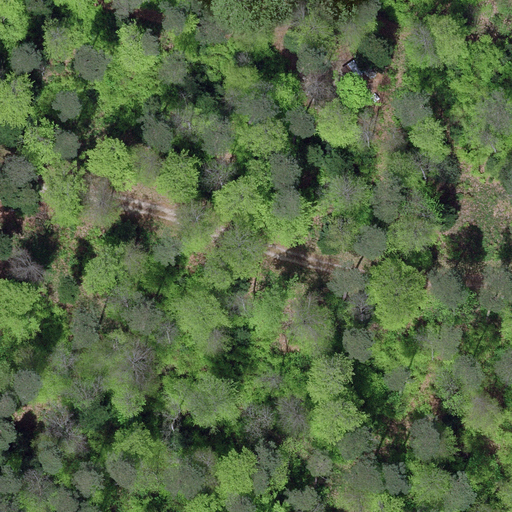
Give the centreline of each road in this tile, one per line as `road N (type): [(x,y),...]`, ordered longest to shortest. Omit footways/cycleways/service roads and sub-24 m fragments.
road 1 (track): [(0,171),(154,210),(318,268),(511,282)]
road 2 (track): [(106,0),(213,15),(511,32)]
